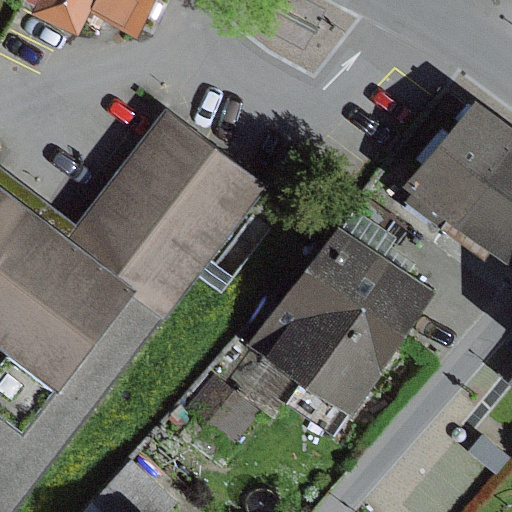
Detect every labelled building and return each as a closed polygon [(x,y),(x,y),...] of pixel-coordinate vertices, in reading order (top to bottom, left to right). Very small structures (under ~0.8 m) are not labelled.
[(162,0),(53,0),(94,20),(103,0),(151,24),(162,0)] [(309,0),(281,0),(266,31),(305,50),(326,8),(309,0)] [(462,213),(511,148),(511,127),(475,99),(414,178),(423,185),(414,196),(452,225),(462,213)] [(75,233),(0,174),(0,407),(30,431),(139,291),(169,314),(274,181),(176,105),(75,233)] [(511,148),(462,213),(511,251),(511,148)] [(443,284),(347,218),(262,341),(310,374),(291,401),(339,434),(443,284)] [(216,372),(189,404),(235,442),(262,409),(216,372)] [(485,433),(472,448),(498,471),(511,456),(485,433)] [(148,511),(150,510),(151,511),(170,511),(181,500),(136,459),(101,498),(116,511),(148,511)]
